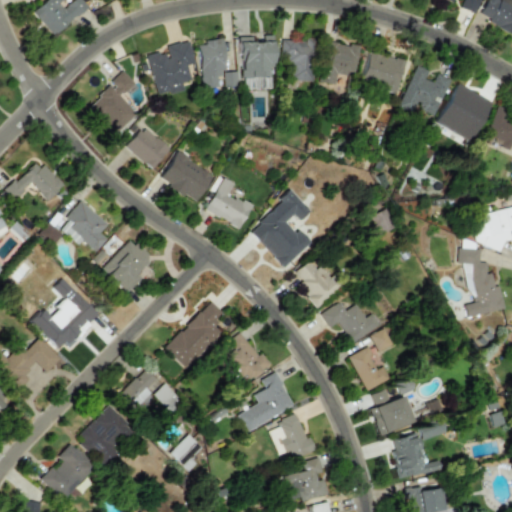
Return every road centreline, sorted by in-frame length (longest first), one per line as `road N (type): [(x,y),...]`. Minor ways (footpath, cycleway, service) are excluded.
road 1 (residential): [(361,511),(345,448),(292,346),(224,272),(118,198),(67,149),(0,43)]
road 2 (residential): [(0,135),(104,41),(216,3),(361,15),(511,80)]
road 3 (residential): [(0,473),(202,254)]
